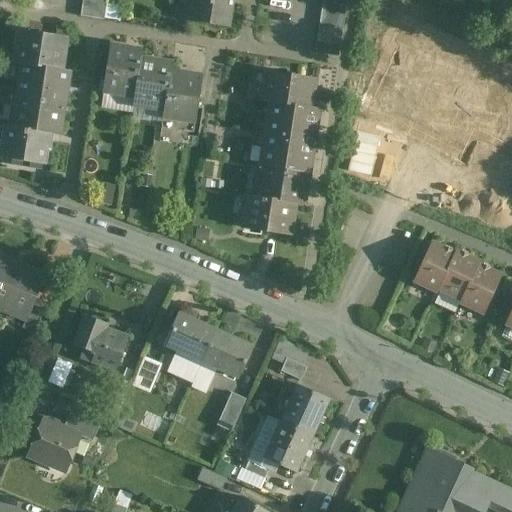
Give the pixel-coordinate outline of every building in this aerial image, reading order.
[(106,0),(82,0),(82,5),(106,9),(106,0)] [(189,0),(189,3),(186,20),(226,26),(229,0),(189,0)] [(106,9),(82,5),(80,17),(104,21),(106,9)] [(67,31),(57,29),(56,37),(65,39),(67,31)] [(342,33),(318,30),(317,41),(340,45),(342,33)] [(56,37),(19,32),(14,64),(22,65),(62,71),(62,70),(66,39),(65,39),(56,37)] [(340,45),(317,41),(315,53),(338,57),(340,45)] [(142,50),(111,46),(103,93),(134,98),(140,58),(142,50)] [(173,63),(140,58),(134,98),(134,101),(165,106),(171,71),(173,63)] [(62,71),(22,65),(17,96),(18,96),(65,103),(70,71),(62,70),(62,71)] [(171,71),(165,106),(163,117),(195,122),(202,76),(171,71)] [(315,80),(267,72),(263,102),(318,110),(307,108),(308,99),(312,100),(315,80)] [(483,90),(424,81),(421,104),(424,105),(423,113),(411,111),(405,148),(422,151),(422,156),(475,164),(476,159),(493,162),(500,116),(511,118),(511,114),(511,85),(484,81),(483,90)] [(65,103),(18,96),(12,127),(13,128),(52,134),(60,136),(65,103)] [(263,102),(271,104),(261,166),(308,174),(318,110),(263,102)] [(52,134),(13,128),(12,127),(5,126),(0,156),(0,158),(45,166),(47,151),(49,151),(52,134)] [(261,166),(256,197),(256,198),(295,204),(295,205),(303,206),(308,174),(261,166)] [(295,204),(256,198),(256,197),(248,196),(242,228),(290,236),(295,205),(295,204)] [(455,254),(431,243),(413,282),(437,293),(439,291),(438,290),(455,254)] [(480,262),(456,251),(455,254),(438,290),(439,291),(461,301),(478,265),(480,262)] [(46,277),(0,257),(0,304),(12,309),(10,314),(27,321),(28,321),(34,307),(46,277)] [(478,265),(461,301),(459,303),(483,315),(502,276),(478,265)] [(34,307),(28,321),(27,321),(23,330),(34,335),(44,311),(34,307)] [(108,324),(85,316),(74,346),(83,349),(80,358),(116,371),(129,337),(106,329),(108,324)] [(216,332),(180,316),(167,347),(202,362),(216,332)] [(253,349),(216,332),(202,362),(239,379),(253,349)] [(143,359),(132,385),(145,391),(156,365),(143,359)] [(308,368),(287,359),(282,372),(302,381),(308,368)] [(13,384),(0,378),(0,406),(3,408),(13,384)] [(115,379),(100,411),(117,418),(131,386),(115,379)] [(329,401),(298,387),(283,423),(314,437),(329,401)] [(245,401),(234,396),(226,415),(237,420),(245,401)] [(100,424),(71,412),(64,429),(81,436),(80,437),(93,442),(100,424)] [(64,429),(44,420),(29,456),(65,471),(80,437),(81,436),(64,429)] [(314,437),(283,423),(267,460),(298,473),(314,437)] [(470,471),(455,464),(457,459),(430,446),(422,462),(423,463),(400,511),(443,511),(446,507),(457,511),(484,511),(487,506),(498,511),(511,511),(511,493),(469,473),(470,471)] [(271,469),(252,461),(247,472),(266,481),(271,469)] [(228,479),(204,468),(199,481),(222,492),(228,479)] [(267,511),(244,498),(235,511),(267,511)]
